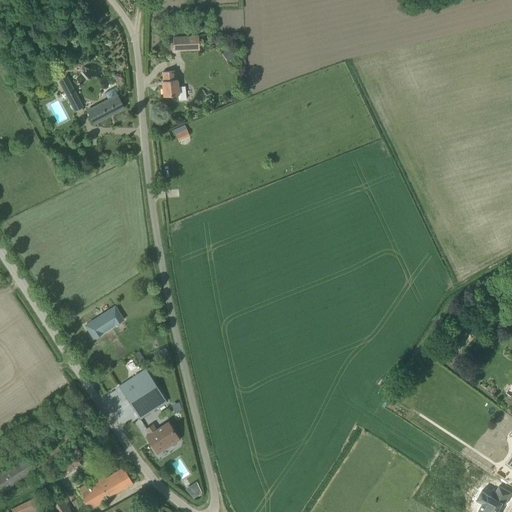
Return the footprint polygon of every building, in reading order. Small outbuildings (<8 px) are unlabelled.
[(199,50),(198,35),(173,37),(173,51),(199,50)] [(232,46),(226,50),(232,58),(237,54),(232,46)] [(184,86),(177,87),(177,79),(176,80),(175,71),(162,72),(163,81),(162,81),(163,96),(177,95),(178,100),(186,99),(184,86)] [(59,97),(64,94),(73,111),(82,107),(66,75),(57,80),(63,91),(58,94),(59,97)] [(93,123),(123,108),(113,88),(104,93),(108,100),(87,111),(93,123)] [(188,129),(177,132),(179,140),(191,137),(188,129)] [(101,330),(112,323),(114,326),(123,320),(115,306),(85,325),(93,339),(103,333),(101,330)] [(124,394),(139,419),(167,401),(145,368),(119,386),(124,394)] [(450,402),(458,408),(465,400),(457,394),(450,402)] [(146,429),(149,434),(145,437),(157,454),(172,445),(173,445),(176,443),(176,442),(179,440),(167,423),(155,430),(152,425),(146,429)] [(0,492),(0,493),(63,454),(56,444),(28,462),(25,457),(0,471),(0,492)] [(58,465),(63,474),(80,465),(75,456),(58,465)] [(102,500),(132,483),(123,467),(105,478),(103,475),(77,490),(89,510),(103,502),(102,500)] [(198,481),(187,487),(193,498),(204,493),(198,481)] [(495,511),(501,503),(504,504),(511,492),(499,485),(492,495),(481,488),(476,497),(481,501),(476,509),(478,509),(476,511),(495,511)] [(48,511),(71,511),(58,491),(42,501),(48,511)] [(41,511),(34,497),(10,509),(12,511),(41,511)]
